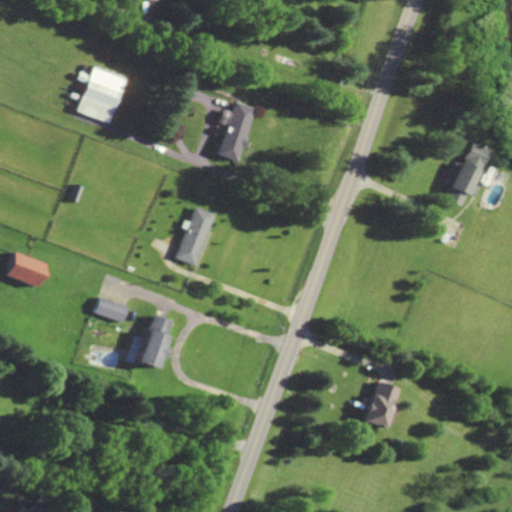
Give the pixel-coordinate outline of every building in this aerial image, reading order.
[(77,111),(110,123),(125,78),(92,67),(77,111)] [(225,126),(216,155),(235,161),(253,108),(234,102),(231,112),(222,109),(217,123),(225,126)] [(482,148),(464,143),(457,163),(450,161),(442,185),(447,187),(442,200),(458,205),(462,194),(470,197),(474,187),(470,185),(482,148)] [(70,199),(77,201),(82,186),(75,183),(70,199)] [(194,265),(213,213),(193,206),(174,258),(194,265)] [(4,276),(37,286),(44,262),(12,253),(4,276)] [(94,314),(123,322),(128,305),(99,297),(94,314)] [(167,336),(146,329),(136,362),(158,369),(167,336)] [(381,428),(395,388),(374,381),(360,421),(381,428)]
